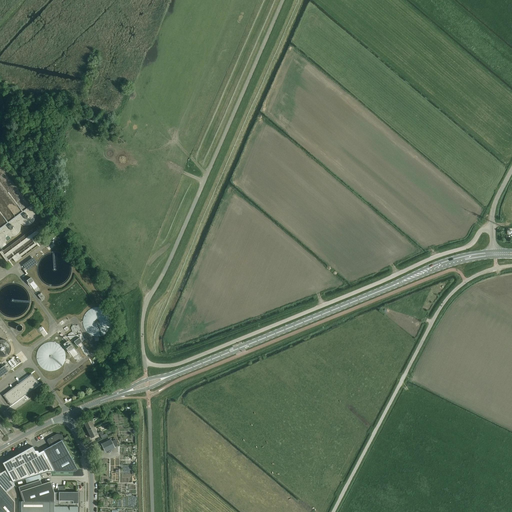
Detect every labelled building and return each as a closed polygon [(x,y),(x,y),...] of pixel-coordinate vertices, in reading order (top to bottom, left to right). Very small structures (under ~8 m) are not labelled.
[(12,258),(15,262),(39,246),(32,236),(34,234),(31,230),(6,247),(5,245),(0,248),(0,249),(5,257),(6,256),(9,260),(12,258)] [(23,265),(27,271),(38,263),(33,258),(23,265)] [(96,336),(97,336),(99,336),(100,336),(102,336),(103,335),(105,334),(106,334),(107,333),(108,331),(109,330),(110,329),(111,328),(111,326),(112,325),(112,323),(112,322),(112,320),(111,319),(111,317),(111,316),(110,314),(109,313),(108,312),(107,311),(106,310),(105,309),(103,308),(102,308),(100,308),(99,307),(97,307),(96,307),(94,307),(93,308),(91,308),(90,309),(89,310),(88,311),(87,312),(86,313),(85,314),(84,315),(84,317),(83,318),(83,320),(83,321),(83,323),(83,324),(83,326),(84,327),(84,328),(85,330),(86,331),(87,332),(88,333),(89,334),(90,334),(92,335),(93,336),(94,336),(96,336)] [(37,329),(45,337),(48,334),(41,326),(37,329)] [(0,356),(1,357),(3,357),(4,357),(5,356),(6,356),(7,356),(8,355),(9,354),(9,353),(10,352),(11,351),(11,350),(11,349),(11,348),(11,347),(11,346),(11,345),(10,344),(10,343),(9,343),(8,342),(8,341),(7,341),(6,340),(5,340),(6,336),(1,329),(0,328),(0,356)] [(69,352),(74,348),(68,341),(64,344),(69,352)] [(61,367),(62,366),(63,365),(64,363),(64,362),(65,361),(65,359),(65,358),(65,357),(65,355),(65,354),(65,352),(64,351),(64,350),(63,349),(62,348),(61,346),(60,345),(59,345),(58,344),(56,343),(55,343),(53,342),(52,342),(50,342),(49,342),(47,342),(46,343),(45,343),(43,344),(42,345),(41,346),(40,347),(39,348),(38,349),(37,351),(37,352),(36,354),(36,355),(36,357),(36,358),(36,360),(37,361),(37,362),(38,364),(39,365),(40,366),(41,367),(42,368),(43,369),(45,370),(46,370),(47,371),(49,371),(50,371),(52,371),(53,371),(55,371),(56,370),(58,370),(59,369),(60,368),(61,367)] [(0,377),(9,371),(5,365),(0,369),(0,377)] [(24,396),(23,394),(33,387),(34,388),(40,384),(32,374),(3,396),(11,406),(24,396)] [(88,431),(95,427),(91,420),(84,423),(88,431)] [(95,427),(88,431),(91,438),(98,435),(100,434),(100,436),(103,435),(101,431),(99,432),(97,433),(95,427)] [(33,446),(32,446),(3,463),(13,482),(49,471),(74,472),(78,469),(62,441),(63,440),(63,438),(62,435),(57,434),(49,438),(48,443),(50,447),(39,453),(38,451),(35,451),(33,446)] [(42,442),(47,440),(44,434),(35,439),(37,442),(41,440),(42,442)] [(116,440),(114,440),(112,441),(111,440),(102,445),(105,451),(118,445),(116,440)] [(29,501),(27,501),(25,501),(24,500),(24,501),(21,501),(21,511),(78,511),(78,507),(80,507),(80,503),(78,503),(78,492),(65,492),(65,486),(59,486),(59,492),(54,492),(51,481),(25,490),(29,501)] [(0,511),(14,511),(14,502),(0,484),(0,511)]
